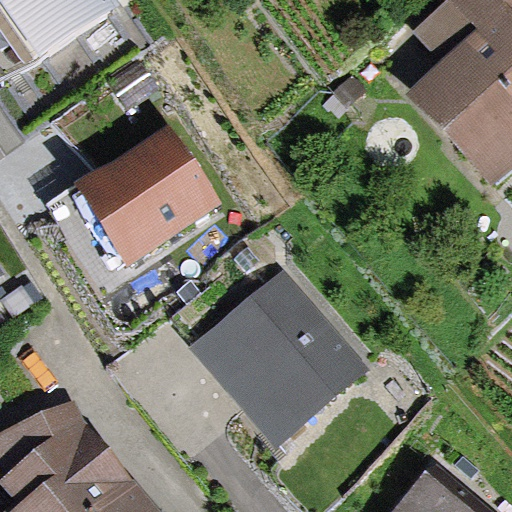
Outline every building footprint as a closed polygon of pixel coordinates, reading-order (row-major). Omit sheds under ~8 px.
[(0,0),(0,74),(5,82),(121,4),(118,0),(0,0)] [(488,183),(511,161),(511,0),(444,0),(447,2),(409,35),(432,62),(404,86),(488,183)] [(168,125),(79,186),(131,261),(220,199),(168,125)] [(187,347),(273,448),(371,365),(285,264),(187,347)] [(10,511),(162,511),(84,423),(76,401),(0,433),(0,462),(7,477),(0,482),(18,506),(10,511)] [(477,511),(427,469),(389,511),(477,511)]
